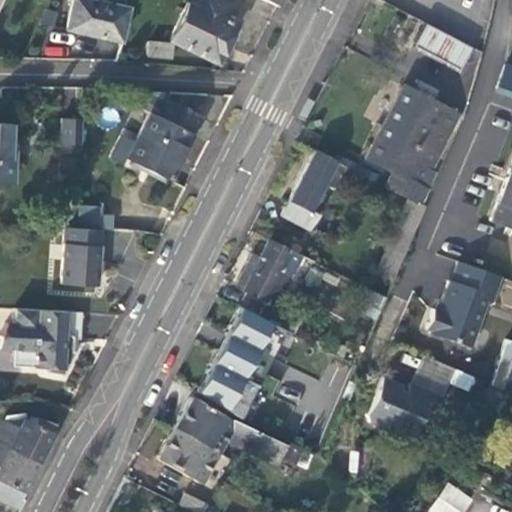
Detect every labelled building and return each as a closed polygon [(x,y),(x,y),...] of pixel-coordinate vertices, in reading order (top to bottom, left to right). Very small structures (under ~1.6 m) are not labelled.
[(126,8),(91,0),(70,0),(64,30),(119,41),(126,8)] [(197,0),(195,5),(187,2),(168,40),(215,63),(234,24),(222,19),(228,5),(218,0),(197,0)] [(462,19),(469,0),(449,0),(445,13),(462,19)] [(457,69),(469,47),(424,23),(412,46),(457,69)] [(147,41),(146,56),(170,58),(171,43),(147,41)] [(511,66),(504,64),(495,87),(511,93),(511,66)] [(391,172),(384,186),(408,197),(421,204),(435,172),(429,169),(457,113),(401,85),(363,159),(391,172)] [(138,107),(148,112),(157,116),(166,98),(169,92),(146,91),(138,107)] [(157,116),(148,112),(124,158),(166,180),(199,115),(166,98),(157,116)] [(81,119),(60,118),(59,143),(79,144),(81,119)] [(8,158),(10,123),(0,122),(0,182),(8,183),(13,178),(14,164),(8,158)] [(333,161),(313,150),(280,215),(308,229),(316,213),(308,209),(322,183),(333,188),(344,166),(333,161)] [(511,157),(489,220),(511,228),(511,157)] [(391,280),(424,206),(421,204),(408,197),(375,273),(391,280)] [(99,203),(77,206),(76,227),(98,228),(99,203)] [(299,254),(268,239),(258,257),(245,284),(242,291),(264,302),(257,317),(291,334),(299,319),(274,306),(293,267),(299,254)] [(60,283),(95,286),(98,246),(63,243),(60,283)] [(236,280),(245,284),(258,257),(249,253),(236,280)] [(312,261),(299,254),(293,267),(305,274),(312,261)] [(498,276),(456,260),(449,280),(447,279),(436,309),(431,307),(424,328),(429,329),(428,332),(468,346),(485,300),(489,301),(498,276)] [(45,371),(62,375),(74,352),(66,348),(71,338),(79,338),(80,312),(13,308),(12,323),(4,322),(0,329),(0,346),(10,348),(10,360),(14,364),(46,366),(45,371)] [(489,383),(502,389),(511,358),(511,340),(504,338),(489,383)] [(244,345),(224,384),(256,401),(275,362),(244,345)] [(464,389),(470,375),(419,354),(408,382),(434,393),(440,396),(446,381),(464,389)] [(511,358),(502,389),(511,392),(511,358)] [(431,401),(434,393),(408,382),(403,391),(397,389),(400,384),(380,375),(364,415),(366,421),(373,423),(372,427),(391,435),(393,432),(402,436),(412,431),(424,404),(431,401)] [(234,422),(189,397),(171,427),(217,452),(224,441),(234,422)] [(252,409),(246,421),(271,433),(283,410),(264,401),(259,413),(252,409)] [(283,437),(300,445),(315,413),(297,405),(289,424),(283,437)] [(0,463),(7,449),(38,464),(52,435),(22,420),(18,429),(2,421),(0,425),(0,463)] [(232,444),(242,424),(235,421),(234,422),(224,441),(232,444)] [(276,434),(283,437),(289,424),(283,421),(276,434)] [(240,448),(250,428),(242,424),(232,444),(240,448)] [(155,459),(200,484),(217,452),(171,427),(155,459)] [(240,448),(257,456),(267,436),(250,428),(240,448)] [(278,461),(285,445),(267,436),(257,456),(276,465),(278,461)] [(291,443),(285,445),(278,461),(291,467),(301,448),(291,443)] [(0,481),(4,484),(23,492),(24,493),(38,464),(7,449),(0,463),(0,481)] [(0,495),(17,504),(23,492),(4,484),(0,481),(0,495)] [(448,482),(427,511),(426,511),(464,511),(473,499),(448,482)] [(183,493),(177,504),(193,511),(201,511),(205,504),(183,493)]
